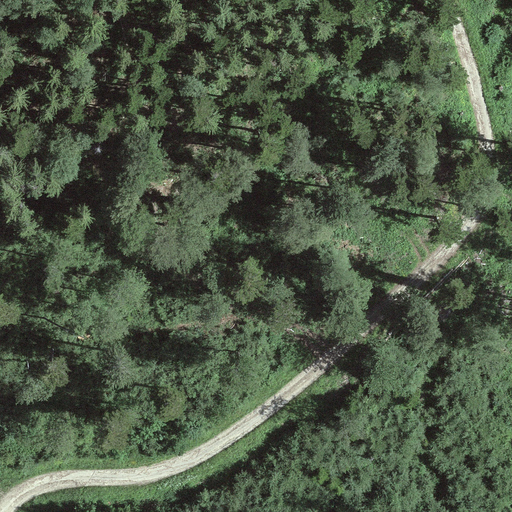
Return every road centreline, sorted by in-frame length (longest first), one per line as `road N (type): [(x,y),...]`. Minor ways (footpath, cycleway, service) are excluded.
road 1 (track): [(7,511),(46,483),(177,470),(227,442),(281,404),(450,245),(475,211),(486,168),(472,81),(442,0)]
road 2 (track): [(181,0),(70,77),(0,54)]
